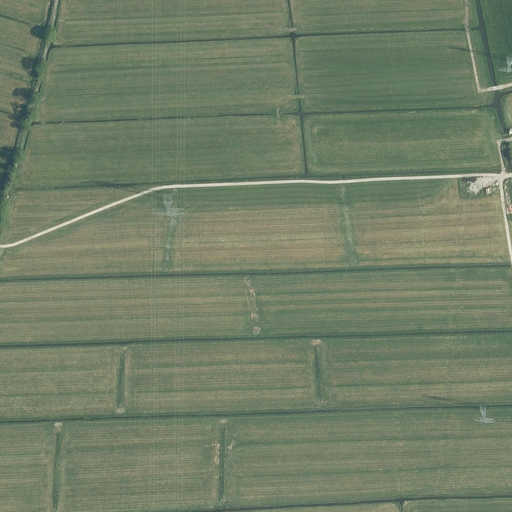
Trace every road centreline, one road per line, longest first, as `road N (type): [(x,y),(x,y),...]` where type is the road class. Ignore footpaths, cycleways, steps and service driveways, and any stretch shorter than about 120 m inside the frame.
road 1 (track): [(4,246),(161,187),(484,174),(502,176),(511,255)]
road 2 (track): [(466,0),(480,92),(511,85)]
